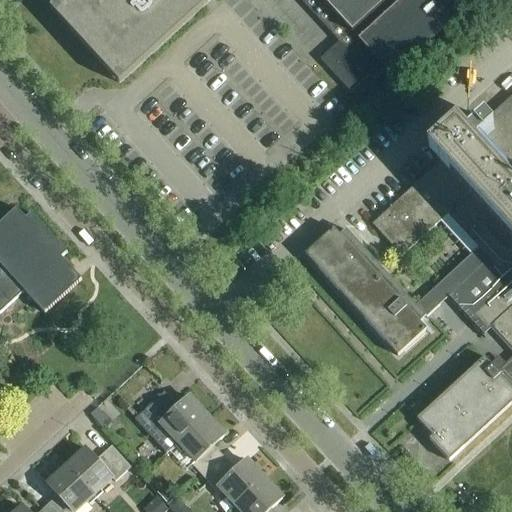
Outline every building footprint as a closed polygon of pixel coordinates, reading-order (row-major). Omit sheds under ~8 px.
[(62,0),(50,11),(119,86),(213,0),(299,0),(340,44),(321,62),(351,94),(370,77),(375,83),(387,72),(393,79),(479,0),(62,0)] [(334,231),(305,257),(398,358),(427,332),(420,325),(448,300),(471,324),(478,317),(511,353),(511,360),(498,374),(485,360),(417,422),(433,439),(429,442),(449,463),(511,405),(511,98),(470,138),(457,124),(448,132),(428,150),(441,164),(373,226),(402,258),(448,216),(479,250),(416,308),(346,232),(340,238),(334,231)] [(0,316),(24,294),(45,316),(82,282),(62,260),(67,255),(31,216),(26,221),(17,211),(0,226),(0,316)] [(136,422),(167,456),(179,446),(208,420),(189,400),(179,410),(166,395),(136,422)] [(208,420),(179,446),(197,464),(193,468),(199,475),(221,455),(214,448),(225,438),(208,420)] [(86,451),(67,469),(94,498),(112,480),(116,484),(131,470),(111,449),(96,463),(86,451)] [(220,489),(237,508),(265,482),(248,463),(237,473),(223,458),(202,477),(216,493),(220,489)] [(78,511),(94,498),(67,469),(47,487),(57,498),(43,511),(44,511),(78,511)] [(265,482),(237,508),(240,511),(272,511),(283,502),(265,482)] [(157,496),(166,505),(177,495),(168,485),(157,496)]
